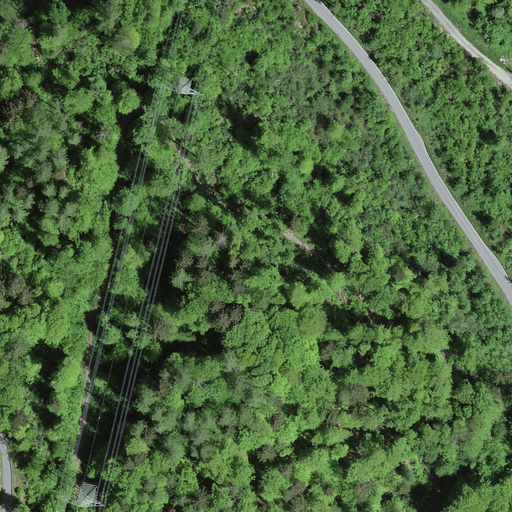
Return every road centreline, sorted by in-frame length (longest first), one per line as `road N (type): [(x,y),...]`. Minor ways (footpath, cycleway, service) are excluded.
road 1 (track): [(442,511),(436,448),(402,353),(346,272),(237,217),(152,110),(139,107),(125,114),(111,264),(91,327),(70,511)]
road 2 (unclassified): [(511,292),(383,80),(313,0)]
road 3 (track): [(511,83),(459,42),(425,0)]
